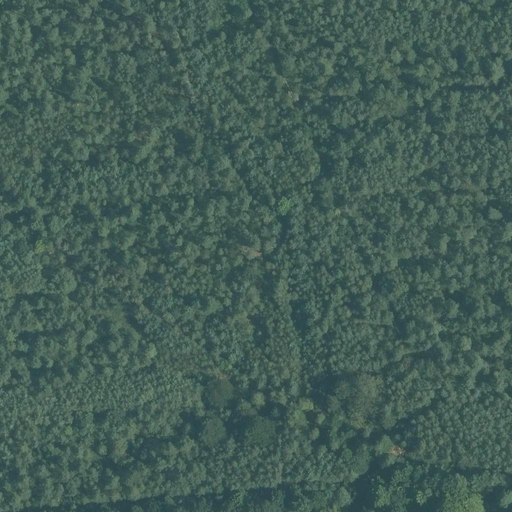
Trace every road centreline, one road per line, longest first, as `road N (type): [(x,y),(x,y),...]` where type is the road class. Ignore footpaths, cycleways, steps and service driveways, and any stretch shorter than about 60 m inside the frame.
road 1 (track): [(486,509),(252,0)]
road 2 (unclassified): [(511,506),(353,511)]
